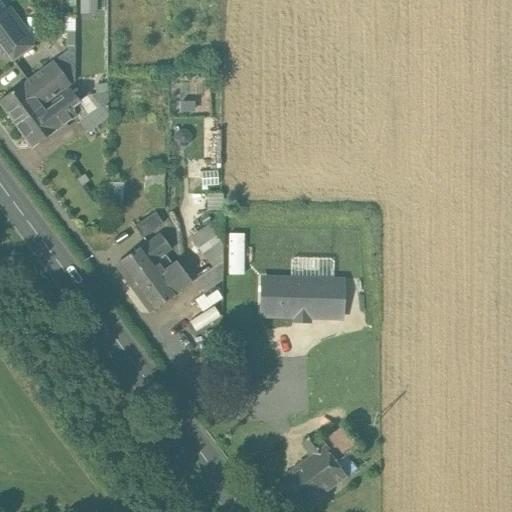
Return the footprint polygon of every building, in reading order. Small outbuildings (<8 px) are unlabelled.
[(0,22),(10,15),(0,1),(0,22)] [(26,36),(10,15),(0,22),(0,44),(5,52),(26,37),(26,36)] [(60,91),(73,82),(73,46),(43,68),(60,91)] [(60,91),(43,68),(0,98),(0,105),(18,130),(31,120),(25,111),(37,103),(39,106),(60,91)] [(68,91),(61,97),(66,104),(73,99),(68,92),(68,91)] [(106,92),(97,93),(96,93),(90,94),(96,108),(104,108),(106,108),(106,92)] [(25,111),(31,120),(18,130),(30,147),(74,115),(60,96),(46,106),(47,107),(42,110),(39,106),(37,103),(25,111)] [(87,132),(91,129),(106,118),(106,108),(96,108),(78,120),(78,121),(87,132)] [(152,183),(152,186),(152,187),(152,207),(163,207),(163,167),(153,167),(153,173),(145,174),(145,183),(152,183)] [(121,182),(107,182),(106,182),(107,202),(121,202),(121,185),(121,182)] [(154,212),(139,222),(133,226),(141,238),(162,223),(154,212)] [(221,261),(221,256),(221,235),(213,221),(191,240),(212,267),(221,261)] [(244,273),(245,233),(228,232),(228,273),(244,273)] [(158,233),(143,245),(142,245),(141,246),(115,265),(128,282),(141,272),(149,281),(169,266),(161,256),(170,249),(158,233)] [(128,282),(142,302),(143,302),(149,311),(188,281),(174,262),(169,266),(149,281),(141,272),(128,282)] [(203,284),(223,282),(222,269),(202,271),(203,284)] [(341,282),(263,279),(262,314),(339,317),(341,282)] [(317,433),(320,438),(323,442),(337,433),(331,424),(317,433)] [(313,456),(292,471),(276,482),(296,511),(299,511),(348,477),(317,434),(303,443),(313,456)] [(340,445),(335,438),(333,436),(323,443),(330,452),(340,445)]
